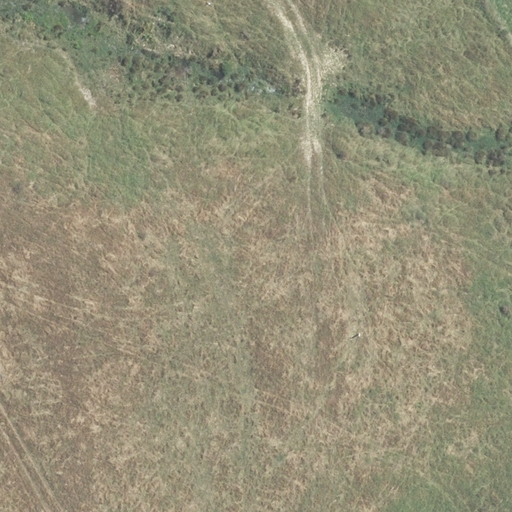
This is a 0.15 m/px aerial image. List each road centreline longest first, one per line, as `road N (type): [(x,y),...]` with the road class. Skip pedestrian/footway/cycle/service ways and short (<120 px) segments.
road 1 (unknown): [(223,0),(437,383),(470,511)]
road 2 (unknown): [(175,511),(282,355),(391,299)]
